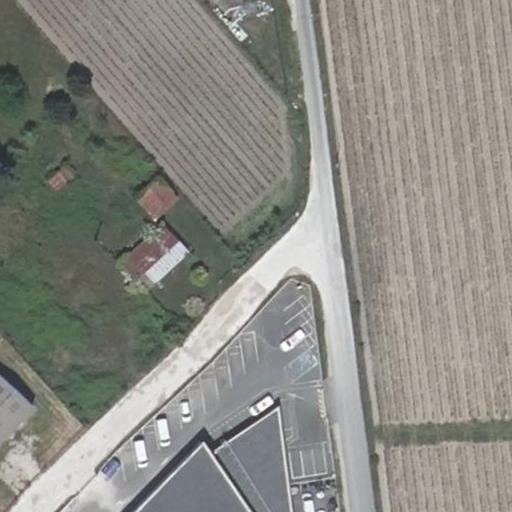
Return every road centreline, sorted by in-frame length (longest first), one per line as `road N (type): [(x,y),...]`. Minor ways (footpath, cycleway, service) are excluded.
road 1 (unclassified): [(54,511),(331,211)]
road 2 (unclassified): [(373,511),(331,211)]
road 3 (unclassified): [(331,211),(309,0)]
